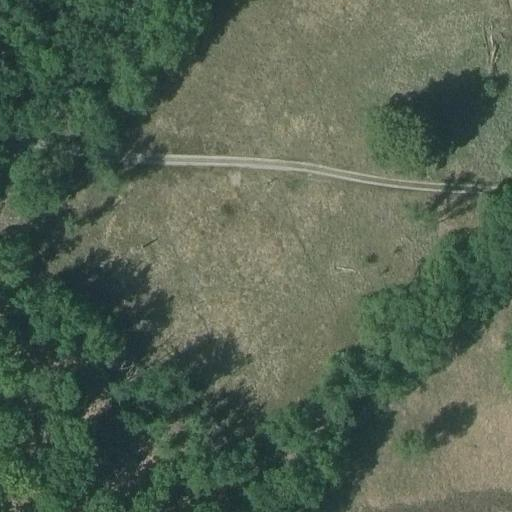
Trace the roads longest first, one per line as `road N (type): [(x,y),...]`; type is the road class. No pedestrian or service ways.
road 1 (track): [(0,142),(101,159),(511,192)]
road 2 (unclassified): [(126,0),(0,158)]
